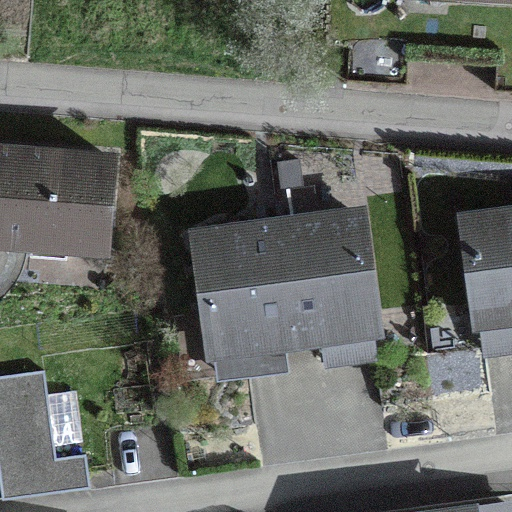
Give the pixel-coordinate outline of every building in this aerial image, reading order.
[(406,83),(408,54),(348,50),(346,79),(406,83)] [(511,60),(496,60),(495,89),(511,90),(511,60)] [(0,149),(0,240),(105,248),(112,158),(0,149)] [(292,329),(294,343),(320,339),(322,359),(376,351),(358,214),(278,225),(292,329)] [(511,348),(511,214),(466,220),(484,352),(511,348)] [(243,336),(247,369),(281,364),(279,345),(294,343),(292,329),(278,225),(199,235),(213,341),(243,336)] [(0,481),(2,498),(90,487),(85,453),(55,457),(43,370),(0,376),(0,481)]
